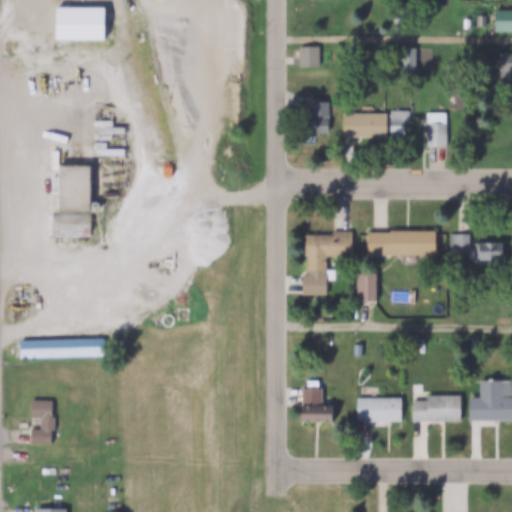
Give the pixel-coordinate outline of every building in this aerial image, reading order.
[(55,8),(102,8),(102,40),(55,40),(55,8)] [(493,11),(511,11),(511,31),(493,31),(493,11)] [(299,48),(318,48),(318,66),(300,67),(299,48)] [(496,54),(511,54),(511,74),(497,74),(496,54)] [(312,104),(329,104),(329,134),(297,135),(297,116),(312,116),(312,104)] [(406,111),(406,139),(340,139),(340,111),(406,111)] [(425,123),(445,123),(445,149),(425,149),(425,123)] [(57,167),(88,167),(88,212),(92,212),(92,235),(57,235),(57,167)] [(94,211),(97,209),(98,207),(97,204),(94,203),(91,204),(90,207),(91,209),(94,211)] [(365,233),(388,233),(388,231),(434,231),(434,257),(365,257),(365,233)] [(352,232),(352,255),(326,256),(326,298),(302,298),(301,236),(330,236),(330,232),(352,232)] [(450,234),(472,234),(472,254),(450,254),(450,234)] [(474,244),(502,244),(502,262),(474,262),(474,244)] [(354,273),(373,273),(374,304),(354,305),(354,273)] [(410,336),(420,336),(420,346),(410,346),(410,336)] [(21,339),(99,337),(100,356),(21,358),(21,339)] [(355,344),(363,344),(363,356),(355,356),(355,344)] [(470,398),(479,398),(479,381),(484,381),(484,379),(491,378),(491,381),(511,381),(511,398),(511,421),(470,422),(470,398)] [(320,387),(320,406),(331,406),(331,423),(301,423),(301,387),(320,387)] [(410,401),(425,401),(425,396),(461,396),(461,421),(410,422),(410,401)] [(355,398),(399,398),(399,422),(356,422),(355,398)] [(32,399),(52,399),(52,416),(56,416),(56,428),(52,428),(52,442),(33,442),(33,428),(43,428),(43,416),(33,416),(32,399)]
